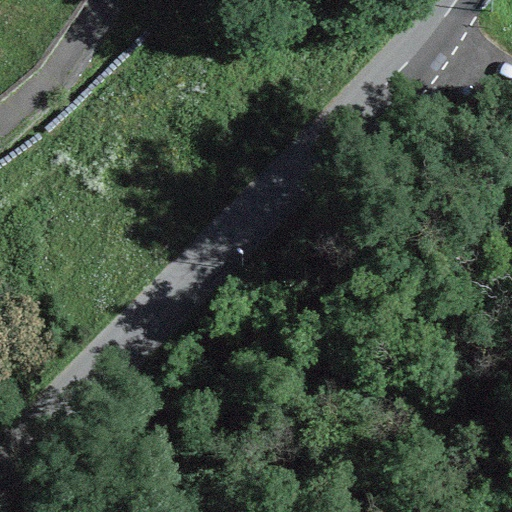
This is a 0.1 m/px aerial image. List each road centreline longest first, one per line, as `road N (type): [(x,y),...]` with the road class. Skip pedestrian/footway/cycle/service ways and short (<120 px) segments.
road 1 (tertiary): [(0,467),(391,77),(453,0)]
road 2 (unclassified): [(102,0),(32,94),(0,119)]
